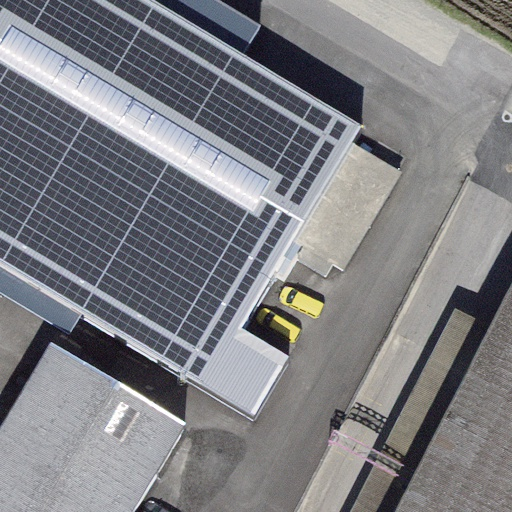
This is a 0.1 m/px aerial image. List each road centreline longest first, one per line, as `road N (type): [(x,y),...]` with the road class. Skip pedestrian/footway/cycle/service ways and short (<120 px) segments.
road 1 (unknown): [(179,0),(45,250),(0,297)]
road 2 (unclassified): [(350,0),(511,92)]
